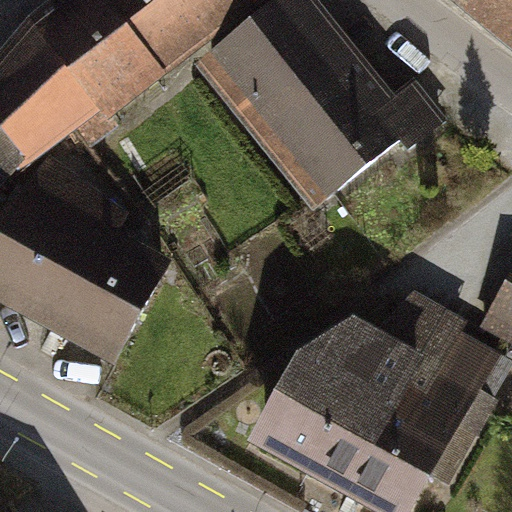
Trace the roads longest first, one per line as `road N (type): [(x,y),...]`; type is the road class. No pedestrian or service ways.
road 1 (secondary): [(0,394),(209,511)]
road 2 (residential): [(406,0),(511,80)]
